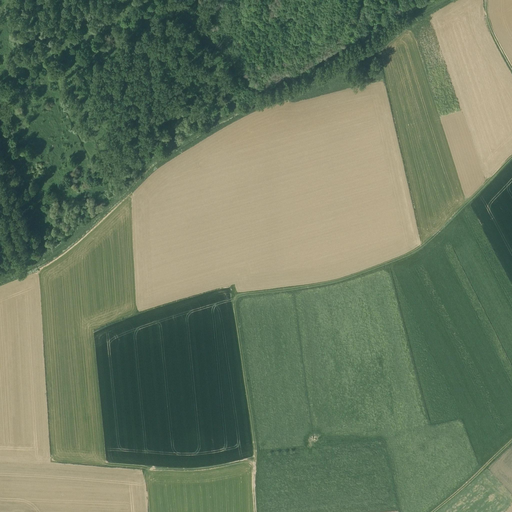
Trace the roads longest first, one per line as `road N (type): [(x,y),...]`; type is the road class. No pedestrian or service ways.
road 1 (track): [(511,157),(405,255),(324,282),(234,295),(255,511)]
road 2 (track): [(435,0),(340,63),(218,119),(150,161),(65,241),(0,274)]
road 3 (track): [(0,91),(163,0)]
